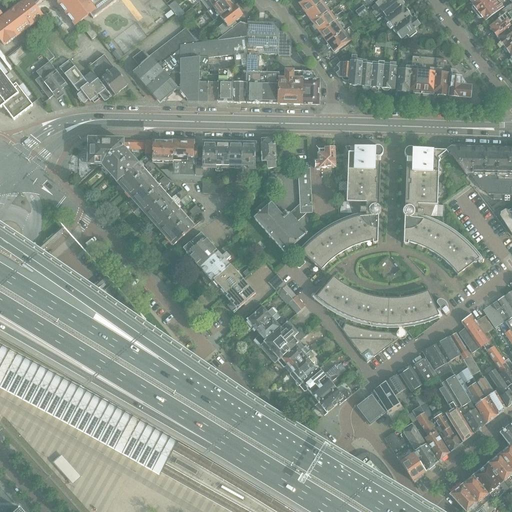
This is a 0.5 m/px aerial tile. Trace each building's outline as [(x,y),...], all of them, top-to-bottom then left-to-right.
[(0,40),(5,47),(42,19),(33,7),(35,6),(36,7),(44,0),(54,0),(74,27),(89,15),(92,20),(117,1),(116,0),(26,0),(3,18),(0,14),(0,40)] [(174,3),(177,1),(176,0),(170,0),(166,3),(171,11),(177,6),(174,3)] [(199,0),(208,10),(212,7),(221,0),(199,0)] [(208,10),(206,12),(213,21),(219,17),(232,7),(229,3),(229,1),(227,0),(221,0),(212,7),(208,10)] [(303,0),(298,4),(299,4),(299,5),(301,8),(305,14),(307,13),(322,3),(319,0),(303,0)] [(328,3),(331,1),(330,0),(325,0),(322,3),(307,13),(310,17),(309,19),(311,22),(313,22),(313,23),(328,12),(325,7),(328,4),(328,3)] [(398,0),(380,0),(371,8),(373,12),(372,13),(375,18),(380,14),(384,19),(385,19),(401,6),(403,5),(398,0)] [(473,0),(470,2),(473,5),(472,6),(472,7),(472,8),(475,13),(492,0),(473,0)] [(499,3),(497,5),(493,0),(492,0),(475,13),(479,18),(480,18),(481,18),(482,19),(483,18),(485,21),(503,8),(499,3)] [(511,3),(509,6),(508,5),(502,10),(505,14),(500,18),(500,19),(490,27),(492,30),(491,31),(492,32),(491,33),(491,34),(494,37),(495,38),(496,37),(511,25),(511,13),(510,12),(511,10),(511,3)] [(234,6),(234,5),(232,7),(219,17),(224,23),(218,28),(223,35),(228,32),(227,30),(229,28),(228,27),(235,22),(242,16),(238,11),(239,8),(237,6),(234,6)] [(363,6),(355,12),(357,16),(365,10),(363,6)] [(404,9),(404,10),(401,6),(385,19),(393,29),(409,17),(409,16),(409,14),(407,10),(404,9)] [(178,18),(184,13),(179,7),(173,12),(178,18)] [(360,19),(367,13),(365,10),(358,16),(360,19)] [(171,11),(164,16),(167,20),(174,15),(171,11)] [(336,22),(345,15),(342,11),(333,18),(328,12),(313,23),(314,24),(314,26),(315,28),(317,28),(321,33),(336,22)] [(413,19),(412,20),(409,17),(393,29),(392,30),(395,34),(396,33),(401,40),(406,36),(409,39),(416,34),(413,30),(419,26),(413,19)] [(278,54),(278,32),(278,30),(272,21),(247,21),(247,24),(246,37),(246,53),(258,54),(265,54),(278,54)] [(224,35),(218,40),(218,41),(246,37),(247,24),(240,23),(237,25),(235,22),(228,27),(229,28),(227,30),(228,32),(223,35),(224,35)] [(327,42),(342,32),(336,22),(321,33),(321,34),(320,35),(323,38),(324,38),(327,42)] [(86,23),(81,27),(91,40),(96,36),(86,23)] [(511,25),(496,37),(499,41),(499,42),(498,43),(501,47),(503,47),(503,46),(504,47),(511,40),(511,25)] [(66,37),(69,34),(64,27),(61,30),(66,37)] [(180,33),(190,45),(197,44),(192,37),(185,29),(180,33)] [(290,42),(283,32),(278,32),(278,54),(278,56),(290,57),(290,42)] [(333,53),(350,42),(342,32),(327,42),(326,43),(333,53)] [(180,33),(176,36),(183,46),(190,45),(180,33)] [(195,35),(192,37),(197,44),(201,43),(195,35)] [(176,36),(171,40),(179,50),(179,46),(183,46),(176,36)] [(196,102),(207,103),(208,75),(207,73),(208,58),(233,55),(235,69),(245,67),(246,53),(246,37),(218,41),(215,41),(201,43),(197,44),(196,102)] [(179,50),(171,40),(166,44),(174,54),(179,50)] [(511,40),(504,47),(503,48),(503,49),(506,53),(507,53),(508,52),(511,56),(511,54),(511,40)] [(49,62),(54,58),(43,44),(38,48),(49,62)] [(166,44),(162,47),(170,57),(171,56),(174,54),(166,44)] [(196,102),(197,44),(190,45),(183,46),(179,46),(179,50),(174,54),(171,56),(180,66),(179,89),(180,92),(188,102),(196,102)] [(342,54),(351,48),(349,45),(341,51),(342,54)] [(162,47),(157,51),(165,61),(170,57),(162,47)] [(20,49),(7,58),(15,68),(21,63),(18,59),(24,54),(20,49)] [(118,61),(122,57),(117,50),(112,54),(118,61)] [(165,61),(157,51),(152,55),(159,63),(160,62),(161,64),(165,61)] [(133,58),(136,63),(144,56),(141,52),(133,58)] [(257,73),(258,54),(246,53),(245,67),(245,84),(245,103),(246,103),(246,104),(264,104),(264,73),(257,73)] [(97,79),(89,86),(99,100),(101,99),(103,102),(106,102),(127,86),(104,55),(88,68),(97,79)] [(152,55),(147,58),(148,59),(149,58),(156,66),(159,63),(152,55)] [(139,67),(134,73),(158,101),(162,101),(174,89),(179,89),(180,66),(171,56),(169,57),(165,61),(161,64),(160,62),(159,63),(156,66),(149,58),(148,59),(148,60),(139,67)] [(148,60),(144,56),(136,63),(139,67),(148,60)] [(349,82),(349,86),(358,87),(360,61),(361,59),(356,59),(356,57),(353,57),(351,56),(350,64),(349,82)] [(412,63),(410,91),(413,91),(413,93),(421,94),(424,58),(413,57),(412,63)] [(424,58),(421,94),(422,94),(433,95),(434,93),(436,59),(435,59),(425,58),(424,58)] [(436,59),(434,93),(437,93),(437,95),(445,96),(445,92),(446,86),(447,71),(449,71),(450,66),(445,60),(437,59),(436,59)] [(99,100),(89,86),(69,61),(59,69),(77,93),(76,94),(77,95),(76,96),(82,104),(84,104),(88,101),(89,103),(92,101),(94,104),(99,100)] [(360,61),(358,87),(360,87),(363,88),(362,89),(364,91),(367,91),(369,90),(372,65),(365,65),(366,61),(360,61)] [(40,77),(35,81),(49,99),(53,96),(57,100),(63,94),(62,92),(60,91),(66,86),(55,72),(48,62),(36,72),(40,77)] [(372,65),(369,90),(370,90),(371,90),(372,92),(376,92),(378,90),(378,89),(380,89),(381,89),(384,63),(382,63),(372,62),(372,65)] [(397,89),(396,92),(405,92),(405,90),(410,91),(412,63),(409,63),(407,62),(407,67),(406,71),(398,70),(397,82),(397,89)] [(381,89),(381,90),(382,91),(383,92),(387,92),(389,91),(389,90),(393,90),(394,79),(395,64),(384,63),(381,89)] [(334,71),(334,72),(338,78),(339,78),(342,78),(341,80),(343,82),(348,82),(349,82),(350,64),(348,64),(340,64),(334,69),(334,71)] [(446,86),(445,92),(447,93),(449,93),(449,96),(469,98),(470,91),(467,87),(464,87),(465,84),(459,78),(457,78),(458,76),(454,72),(450,66),(449,71),(447,71),(446,86)] [(218,75),(217,103),(232,103),(232,83),(233,69),(220,70),(219,71),(218,71),(218,75)] [(12,87),(0,70),(0,109),(3,107),(14,121),(33,106),(16,84),(12,87)] [(290,105),(290,72),(278,71),(278,73),(277,104),(290,105)] [(290,72),(290,105),(302,105),(303,72),(290,72)] [(303,72),(302,105),(303,105),(315,105),(318,102),(318,81),(312,72),(311,72),(304,72),(303,72)] [(277,104),(278,73),(264,73),(264,104),(277,104)] [(208,75),(207,103),(217,103),(218,75),(208,75)] [(232,103),(244,104),(245,103),(245,84),(232,83),(232,103)] [(89,142),(88,163),(89,164),(91,164),(91,165),(100,165),(101,165),(102,140),(91,140),(89,142)] [(102,140),(101,165),(121,147),(124,150),(131,150),(131,153),(145,153),(145,141),(122,141),(102,140)] [(267,170),(276,170),(274,140),(261,141),(262,167),(262,169),(267,169),(267,170)] [(145,153),(145,154),(148,154),(148,157),(153,162),(153,142),(145,141),(145,153)] [(153,142),(153,162),(155,164),(157,162),(172,162),(173,142),(153,142)] [(172,171),(172,176),(175,176),(178,176),(182,177),(185,177),(188,177),(191,177),(195,177),(198,177),(202,177),(202,168),(202,164),(202,158),(203,148),(198,148),(198,146),(194,146),(194,142),(173,142),(172,162),(172,171)] [(202,164),(202,168),(215,168),(216,143),(203,143),(203,146),(203,148),(202,158),(202,164)] [(216,143),(215,168),(229,169),(230,143),(216,143)] [(230,143),(229,169),(242,169),(243,144),(230,143)] [(243,144),(242,169),(255,170),(256,158),(256,144),(244,144),(243,144)] [(348,249),(352,248),(356,246),(360,245),(364,243),(368,242),(372,241),(373,244),(377,244),(378,216),(379,215),(380,214),(379,213),(379,210),(380,209),(379,207),(380,157),(382,156),(382,155),(383,153),(383,151),(382,150),(382,148),(380,147),(379,147),(377,146),(376,147),(374,147),(373,148),(349,148),(346,213),(353,214),(354,216),(350,217),(346,219),(342,221),(338,222),(334,224),(331,226),(327,229),(323,231),(320,233),(311,240),(307,243),(304,246),(299,251),(321,271),(322,270),(321,270),(324,267),(326,265),(330,261),(334,258),(337,256),(341,254),(345,251),(348,249)] [(121,147),(101,165),(108,173),(109,174),(130,156),(124,150),(121,147)] [(315,162),(315,169),(335,168),(334,149),(332,149),(331,148),(327,148),(326,149),(325,149),(325,150),(318,150),(319,154),(318,154),(318,162),(315,162)] [(470,245),(466,241),(462,238),(458,234),(454,231),(449,228),(444,225),(440,223),(437,221),(430,218),(431,216),(437,217),(438,189),(438,181),(439,161),(448,154),(447,152),(439,158),(433,151),(414,150),(413,149),(412,148),(410,148),(409,148),(407,148),(406,149),(405,151),(404,152),(404,154),(404,155),(405,157),(406,158),(405,207),(404,208),(403,209),(404,210),(404,214),(403,215),(403,216),(404,217),(403,244),(408,246),(408,243),(414,244),(420,246),(425,249),(430,252),(435,255),(440,258),(445,262),(449,266),(453,270),(457,275),(457,276),(473,263),(476,264),(476,261),(481,258),(478,253),(474,249),(470,245)] [(511,150),(452,149),(473,178),(475,182),(478,186),(481,190),(484,190),(488,195),(511,195),(511,150)] [(130,156),(109,174),(111,176),(116,182),(136,164),(130,156)] [(149,162),(144,166),(147,169),(150,172),(155,168),(149,162)] [(136,164),(116,182),(124,190),(144,172),(137,164),(136,164)] [(310,189),(311,189),(310,170),(299,171),(300,175),(298,175),(298,176),(300,176),(300,189),(298,189),(298,190),(300,190),(301,199),(299,199),(299,200),(301,200),(301,203),(289,214),(285,210),(280,214),(276,210),(271,204),(269,205),(265,201),(255,210),(259,215),(254,219),(284,254),(305,236),(306,235),(305,234),(296,223),(307,213),(312,213),(310,189)] [(172,171),(161,171),(172,182),(172,176),(172,171)] [(144,172),(124,190),(130,198),(151,180),(144,172)] [(164,177),(159,182),(162,185),(164,188),(170,183),(164,177)] [(151,180),(130,198),(131,198),(138,206),(158,188),(151,180)] [(234,196),(245,188),(241,183),(230,191),(234,196)] [(158,188),(138,206),(145,214),(165,196),(158,188)] [(238,201),(249,193),(245,188),(234,196),(238,201)] [(182,191),(178,193),(183,199),(186,196),(182,191)] [(165,196),(145,214),(152,222),(172,204),(165,196)] [(502,201),(492,208),(494,212),(505,205),(502,201)] [(172,204),(152,222),(159,230),(179,212),(172,204)] [(201,214),(202,213),(196,206),(189,212),(194,217),(198,214),(201,214)] [(511,210),(509,212),(508,211),(505,211),(501,214),(501,216),(511,233),(511,210)] [(179,212),(159,230),(159,231),(166,238),(186,220),(180,213),(179,212)] [(186,220),(166,238),(167,239),(173,246),(179,241),(194,228),(186,220)] [(200,269),(218,253),(201,233),(183,249),(187,254),(184,258),(190,265),(194,261),(200,269)] [(226,253),(222,257),(218,253),(200,269),(203,271),(200,274),(204,278),(203,279),(204,282),(206,285),(209,286),(230,267),(226,261),(230,258),(226,253)] [(224,296),(242,280),(230,267),(209,286),(210,289),(212,291),(215,293),(216,292),(219,296),(222,293),(224,296)] [(285,285),(284,284),(277,275),(268,283),(276,293),(285,285)] [(334,277),(314,300),(319,304),(325,308),(331,312),(337,316),(344,319),(350,321),(357,324),(364,326),(371,327),(378,328),(389,329),(394,329),(399,329),(405,329),(410,328),(415,327),(420,326),(425,324),(430,323),(435,321),(440,319),(442,317),(441,313),(442,312),(447,318),(452,315),(449,311),(449,310),(449,309),(449,308),(449,307),(448,306),(448,305),(447,304),(446,304),(445,303),(444,302),(443,302),(441,302),(440,302),(439,302),(438,302),(438,303),(438,304),(437,304),(437,305),(438,306),(440,309),(437,312),(428,291),(427,292),(422,294),(416,296),(410,297),(405,298),(399,299),(393,299),(387,299),(382,299),(376,298),(370,297),(362,295),(359,293),(356,292),(353,291),(347,288),(342,284),(339,282),(336,280),(334,278),(334,277)] [(255,295),(252,291),(242,280),(224,296),(231,303),(227,307),(234,314),(244,305),(245,306),(253,299),(252,298),(255,295)] [(282,289),(292,301),(296,297),(286,286),(282,289)] [(305,307),(296,297),(292,301),(301,310),(305,307)] [(511,307),(504,297),(496,303),(497,304),(495,306),(493,304),(483,311),(495,329),(499,326),(505,322),(510,330),(511,332),(511,307)] [(81,379),(42,335),(11,299),(0,308),(0,338),(77,383),(81,379)] [(272,309),(267,313),(262,307),(247,321),(244,324),(250,330),(253,328),(256,331),(276,314),(272,309)] [(260,335),(255,339),(261,346),(281,329),(280,328),(275,322),(279,318),(276,314),(256,331),(260,335)] [(476,322),(471,315),(470,315),(461,322),(466,329),(479,349),(483,347),(501,374),(498,376),(504,383),(505,382),(511,391),(511,372),(502,359),(485,335),(476,322)] [(485,335),(493,330),(484,318),(476,322),(485,335)] [(261,346),(260,348),(274,363),(276,363),(277,361),(299,343),(306,337),(299,330),(296,333),(293,330),(294,328),(288,322),(287,323),(286,322),(286,323),(280,328),(281,329),(261,346)] [(373,332),(368,331),(363,330),(358,329),(354,327),(349,325),(345,324),(342,330),(366,363),(397,340),(408,332),(401,333),(398,333),(394,333),(387,333),(382,333),(378,332),(373,332)] [(472,354),(479,349),(466,329),(459,335),(472,354)] [(467,351),(456,333),(450,337),(460,355),(460,356),(472,376),(479,372),(467,351)] [(460,355),(450,337),(450,336),(436,345),(447,364),(460,356),(460,355)] [(299,343),(277,361),(283,368),(285,368),(287,366),(289,369),(310,351),(306,346),(303,348),(299,343)] [(103,401),(0,344),(0,390),(27,405),(74,431),(159,478),(162,474),(177,444),(178,443),(103,401)] [(484,426),(454,376),(435,345),(423,352),(444,388),(462,418),(464,417),(474,434),(484,426)] [(308,360),(314,355),(310,351),(289,369),(292,372),(290,374),(290,376),(296,382),(296,385),(297,387),(298,387),(319,369),(318,368),(314,367),(308,360)] [(429,381),(437,376),(424,358),(411,367),(422,385),(429,381)] [(511,364),(508,360),(506,361),(503,358),(502,359),(511,372),(511,364)] [(319,369),(298,387),(304,393),(305,393),(307,391),(310,394),(342,367),(343,366),(341,364),(339,365),(338,363),(331,370),(331,369),(324,375),(319,369)] [(342,367),(310,394),(313,397),(311,399),(311,401),(315,406),(336,389),(331,383),(345,371),(342,367)] [(411,392),(422,385),(411,367),(399,375),(411,392)] [(464,384),(473,378),(467,369),(455,376),(472,405),(474,403),(480,413),(479,413),(486,425),(497,416),(476,383),(467,389),(464,384)] [(369,382),(358,370),(353,375),(359,382),(363,386),(364,387),(369,383),(369,382)] [(498,376),(494,371),(488,375),(497,389),(504,383),(498,376)] [(405,389),(396,377),(396,376),(385,382),(395,396),(405,389)] [(495,392),(493,393),(484,378),(476,383),(497,416),(506,409),(495,392)] [(394,396),(395,396),(385,382),(373,392),(374,394),(386,412),(388,416),(401,407),(394,396)] [(436,391),(431,383),(425,387),(430,395),(436,391)] [(511,404),(511,393),(504,383),(497,389),(496,390),(507,408),(511,404)] [(472,435),(462,418),(444,388),(439,390),(445,401),(451,411),(445,415),(463,443),(472,435)] [(347,390),(341,395),(336,389),(315,406),(314,407),(320,414),(324,411),(327,414),(338,405),(339,406),(352,396),(347,390)] [(385,413),(386,412),(374,394),(372,396),(371,395),(356,407),(369,425),(385,413)] [(419,407),(425,403),(419,395),(414,398),(419,407)] [(433,415),(429,410),(425,404),(420,407),(427,419),(433,415)] [(427,419),(420,407),(412,412),(412,413),(417,420),(427,437),(424,439),(439,462),(449,453),(427,419)] [(439,412),(432,416),(434,419),(431,421),(451,452),(461,444),(442,414),(441,414),(439,412)] [(412,413),(407,416),(412,423),(417,420),(412,413)] [(426,471),(401,431),(397,424),(395,425),(398,431),(396,432),(397,435),(400,434),(401,435),(400,436),(403,439),(399,441),(394,433),(384,439),(395,456),(412,482),(426,471)] [(426,471),(437,463),(411,424),(401,431),(426,471)] [(499,437),(499,439),(503,444),(505,444),(507,443),(510,447),(511,449),(511,437),(505,430),(500,434),(501,436),(499,437)] [(511,449),(510,447),(499,455),(511,471),(511,449)] [(397,490),(396,487),(393,484),(391,478),(387,471),(387,470),(387,469),(380,461),(375,456),(371,454),(367,453),(360,455),(345,466),(346,467),(344,469),(339,473),(335,476),(330,482),(324,490),(319,497),(315,504),(311,511),(383,511),(386,508),(392,497),(395,495),(396,494),(397,492),(397,490)] [(81,477),(61,455),(52,463),(72,485),(81,477)] [(511,479),(510,478),(511,476),(511,471),(499,455),(492,461),(488,464),(508,489),(511,493),(511,479)] [(176,463),(174,465),(195,477),(196,475),(198,473),(177,461),(176,463)] [(497,499),(508,489),(488,464),(472,477),(473,477),(491,499),(495,496),(497,499)] [(491,499),(473,477),(462,485),(481,508),(484,511),(490,511),(498,507),(491,499)] [(484,511),(481,508),(462,485),(458,489),(449,496),(464,511),(484,511)] [(221,488),(220,491),(242,503),(243,501),(244,499),(222,486),(221,488)]
